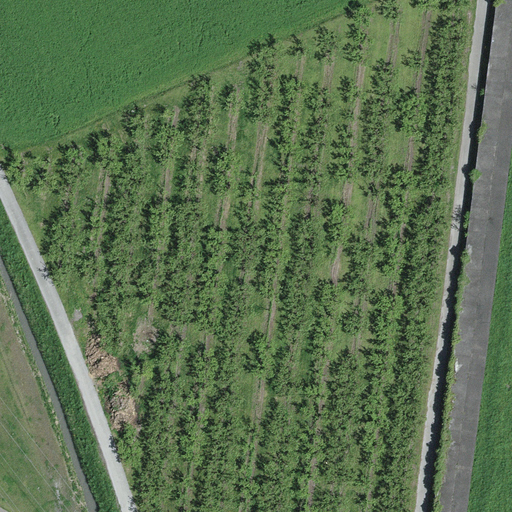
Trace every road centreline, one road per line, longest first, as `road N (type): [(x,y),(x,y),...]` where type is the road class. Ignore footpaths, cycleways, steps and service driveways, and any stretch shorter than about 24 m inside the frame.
road 1 (unclassified): [(484,0),(420,511)]
road 2 (unclassified): [(0,179),(129,511)]
